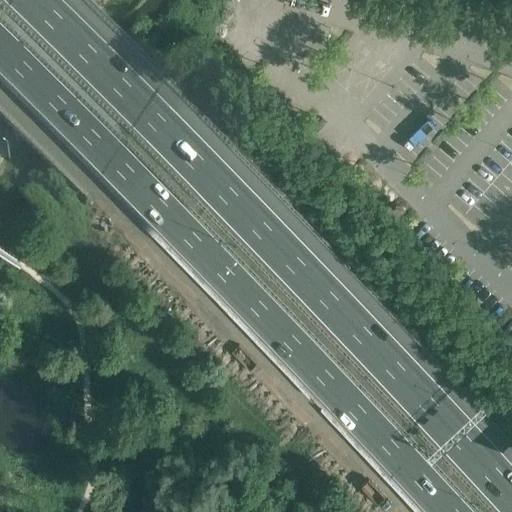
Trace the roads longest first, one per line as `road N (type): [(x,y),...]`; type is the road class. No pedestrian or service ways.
road 1 (motorway): [(511,495),(27,0)]
road 2 (motorway): [(0,56),(284,333),(444,511)]
road 3 (tertiary): [(0,120),(77,0)]
